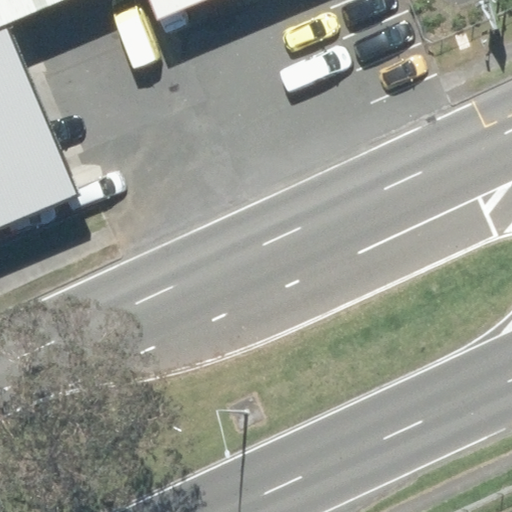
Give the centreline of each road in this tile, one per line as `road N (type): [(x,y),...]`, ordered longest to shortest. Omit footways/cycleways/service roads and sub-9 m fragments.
road 1 (primary): [(0,391),(511,158)]
road 2 (primary): [(511,366),(193,511)]
